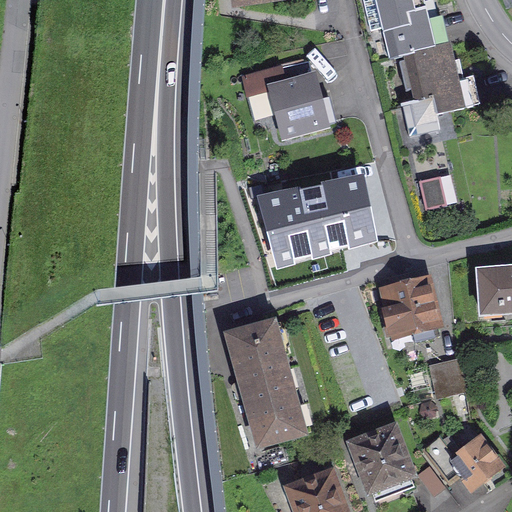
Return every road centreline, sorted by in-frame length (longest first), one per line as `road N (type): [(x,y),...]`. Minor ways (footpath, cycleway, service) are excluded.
road 1 (motorway): [(86,0),(37,511)]
road 2 (motorway): [(108,511),(145,0)]
road 3 (motorway): [(194,511),(169,255),(173,0)]
road 4 (residential): [(415,262),(344,0)]
road 5 (residential): [(19,0),(0,175)]
road 6 (residential): [(415,262),(272,307)]
